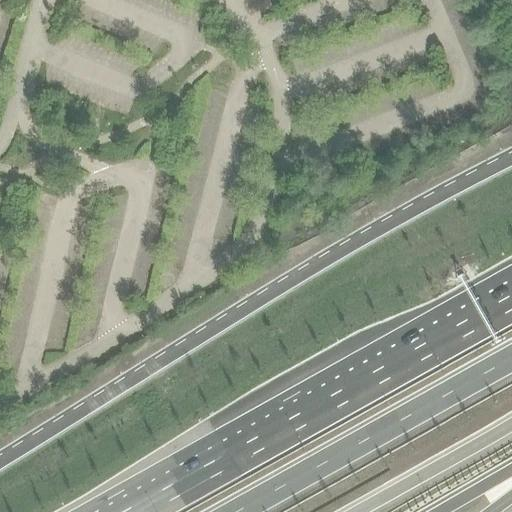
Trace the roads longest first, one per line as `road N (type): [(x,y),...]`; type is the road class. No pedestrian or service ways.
road 1 (secondary): [(511,161),(285,284),(0,464)]
road 2 (trunk): [(511,304),(136,511)]
road 3 (trunk): [(232,511),(511,356)]
road 4 (trunk): [(368,511),(511,427)]
